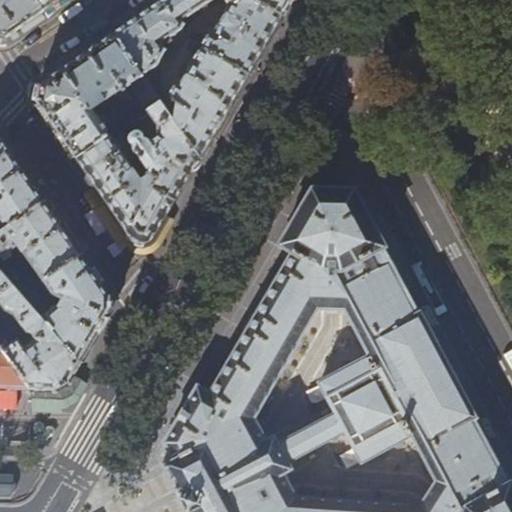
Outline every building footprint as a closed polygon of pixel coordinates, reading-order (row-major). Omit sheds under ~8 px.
[(0,0),(0,34),(7,36),(28,22),(45,10),(36,0),(0,0)] [(36,0),(45,10),(59,0),(36,0)] [(267,42),(282,16),(258,1),(257,0),(168,0),(115,36),(142,75),(156,65),(166,50),(161,43),(182,29),(184,24),(181,20),(211,0),(227,0),(231,5),(215,33),(210,33),(202,47),(248,74),(267,42)] [(257,0),(258,1),(282,16),(291,0),(257,0)] [(160,100),(142,75),(115,36),(83,57),(41,86),(38,100),(78,158),(111,135),(93,109),(117,92),(121,99),(128,94),(124,87),(129,84),(147,109),(160,100)] [(226,113),(248,74),(202,47),(180,84),(177,84),(170,95),(172,100),(177,102),(175,121),(201,157),(226,113)] [(175,121),(160,100),(147,109),(158,125),(157,131),(145,138),(145,136),(144,134),(142,132),(140,131),(132,136),(130,139),(130,140),(132,143),(133,144),(135,145),(136,150),(152,171),(157,179),(153,187),(175,201),(193,170),(201,157),(175,121)] [(0,219),(6,228),(46,201),(20,164),(1,135),(0,135),(0,219)] [(141,179),(111,135),(78,158),(107,201),(132,238),(134,240),(138,242),(143,243),(147,243),(152,240),(166,215),(170,208),(175,201),(153,187),(157,179),(152,171),(141,179)] [(284,211),(285,210),(286,207),(289,202),(292,199),(293,195),(294,193),(294,191),(293,190),(288,185),(287,185),(286,186),(285,189),(284,192),(280,197),(278,201),(277,203),(278,205),(279,207),(284,211)] [(476,418),(477,417),(421,313),(420,313),(385,248),(386,248),(355,189),(313,188),(296,217),(280,245),(293,253),(248,329),(211,393),(198,386),(180,418),(171,433),(166,441),(166,442),(173,457),(163,463),(185,504),(188,511),(511,511),(511,482),(511,483),(476,418)] [(46,201),(6,228),(0,231),(0,256),(1,256),(4,259),(10,255),(8,251),(18,245),(36,272),(37,271),(43,280),(83,254),(58,219),(46,201)] [(159,244),(173,219),(166,215),(152,240),(159,244)] [(83,254),(43,280),(42,281),(53,296),(62,302),(60,307),(58,307),(55,307),(46,314),(38,303),(40,301),(23,280),(15,285),(80,363),(102,325),(111,310),(111,294),(97,275),(83,254)] [(15,285),(4,272),(0,273),(0,299),(8,311),(15,312),(31,334),(33,334),(34,335),(29,339),(20,341),(4,351),(30,389),(31,389),(33,389),(57,390),(67,386),(70,380),(75,372),(78,368),(80,363),(15,285)] [(30,389),(4,351),(0,343),(0,387),(22,388),(30,389)] [(62,406),(71,401),(75,394),(80,385),(70,380),(67,386),(57,390),(33,389),(31,389),(31,405),(62,406)] [(16,475),(0,474),(0,494),(15,495),(16,475)]
